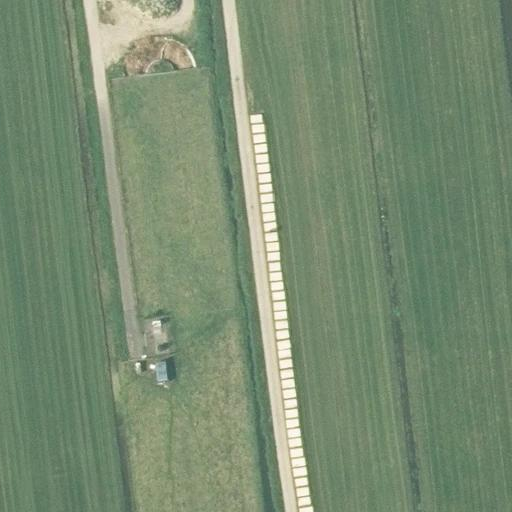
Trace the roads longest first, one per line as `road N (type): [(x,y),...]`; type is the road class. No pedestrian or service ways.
road 1 (track): [(292,511),(225,0)]
road 2 (unclassified): [(133,359),(90,0)]
